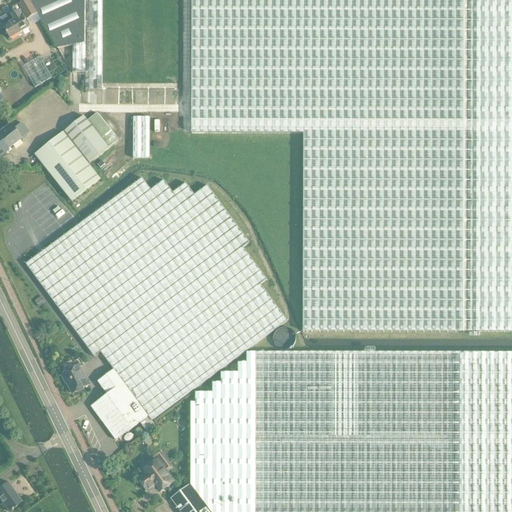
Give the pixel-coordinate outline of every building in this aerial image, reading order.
[(10,40),(30,29),(25,21),(27,20),(37,14),(29,0),(19,6),(22,11),(19,13),(13,16),(12,15),(0,21),(0,25),(3,30),(4,29),(10,40)] [(29,0),(51,37),(59,51),(73,47),(73,73),(85,73),(85,91),(102,91),(101,0),(85,0),(29,0)] [(511,0),(191,0),(191,91),(304,91),(303,332),(352,332),(464,333),(466,333),(511,332),(511,0)] [(151,45),(130,59),(135,67),(148,58),(160,74),(168,69),(164,64),(172,58),(169,53),(161,59),(151,45)] [(84,117),(64,132),(74,145),(89,164),(109,148),(118,140),(97,114),(87,121),(84,117)] [(133,159),(150,159),(150,118),(133,118),(133,159)] [(0,157),(8,151),(7,150),(20,140),(21,140),(9,124),(8,125),(9,125),(0,131),(0,157)] [(35,155),(72,203),(100,180),(63,133),(35,155)] [(113,370),(152,421),(287,321),(276,306),(261,285),(267,280),(243,248),(250,243),(208,186),(195,196),(186,184),(173,194),(164,181),(151,191),(142,179),(26,265),(94,357),(100,353),(113,370)] [(191,484),(190,485),(210,511),(511,511),(511,353),(247,353),(247,363),(238,363),(238,373),(221,373),(221,383),(212,383),(212,393),(195,393),(195,403),(191,403),(191,484)] [(87,384),(78,367),(62,374),(66,383),(69,382),(74,391),(87,384)] [(113,370),(99,381),(104,387),(102,388),(104,387),(108,394),(91,407),(116,440),(140,423),(147,433),(156,426),(154,423),(152,421),(113,370)] [(146,472),(138,478),(146,489),(154,483),(161,492),(173,482),(166,472),(170,468),(159,453),(153,458),(155,461),(144,470),(146,472)] [(0,500),(8,511),(22,503),(7,483),(0,488),(0,500)] [(210,511),(190,485),(171,499),(180,511),(210,511)]
